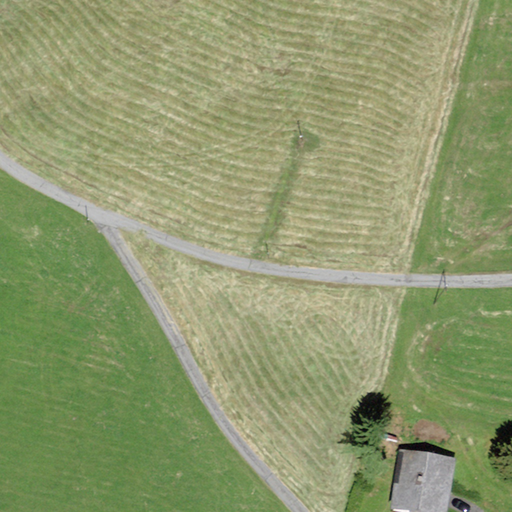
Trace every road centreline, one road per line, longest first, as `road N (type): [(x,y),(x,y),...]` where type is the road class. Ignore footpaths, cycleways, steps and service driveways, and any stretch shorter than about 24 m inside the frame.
road 1 (unclassified): [(511,283),(381,283),(254,270),(107,220)]
road 2 (unclassified): [(107,220),(198,387),(298,511)]
road 3 (unclassified): [(107,220),(0,161)]
